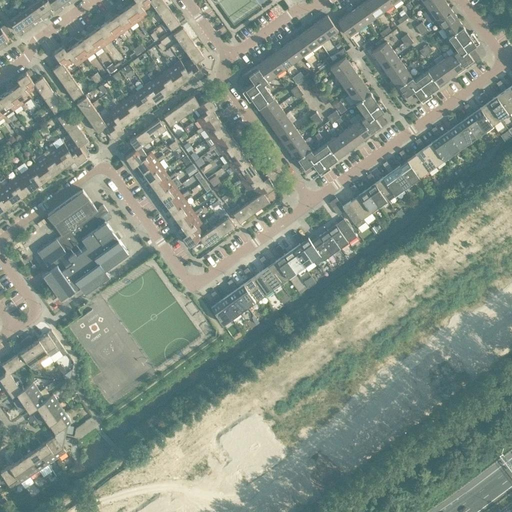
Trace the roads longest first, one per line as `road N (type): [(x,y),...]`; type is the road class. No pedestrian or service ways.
road 1 (residential): [(0,239),(105,165),(192,285),(308,205)]
road 2 (residential): [(308,205),(508,64)]
road 3 (residential): [(308,205),(220,81),(221,63)]
road 4 (residential): [(221,63),(296,9),(327,0)]
road 5 (residential): [(0,76),(91,0)]
